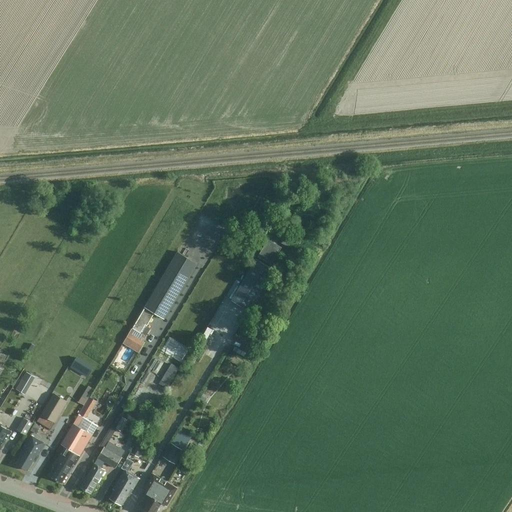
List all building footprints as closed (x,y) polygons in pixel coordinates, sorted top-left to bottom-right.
[(258,257),(271,264),(281,247),(268,239),(258,257)] [(154,313),(164,319),(197,263),(177,252),(144,307),(145,308),(132,328),(140,333),(148,320),(149,321),(154,313)] [(231,300),(249,311),(273,269),(256,259),(231,300)] [(200,338),(206,341),(212,330),(205,326),(200,338)] [(139,353),(145,342),(130,333),(123,343),(139,353)] [(199,362),(210,345),(206,343),(195,360),(199,362)] [(76,359),(71,367),(87,376),(92,368),(77,358),(76,359)] [(170,384),(180,368),(171,363),(161,379),(170,384)] [(25,394),(32,382),(23,377),(16,389),(25,394)] [(141,385),(138,392),(149,398),(153,391),(141,385)] [(88,387),(78,403),(84,406),(89,398),(94,390),(88,387)] [(67,401),(54,394),(42,414),(54,422),(67,401)] [(84,406),(79,414),(86,419),(96,402),(89,398),(84,406)] [(86,419),(79,414),(62,443),(61,445),(64,447),(52,467),(54,468),(50,475),(62,482),(67,473),(69,474),(80,456),(98,426),(86,419)] [(116,428),(121,432),(128,421),(122,417),(116,428)] [(16,430),(26,435),(33,423),(23,418),(16,430)] [(30,430),(36,434),(40,427),(34,423),(30,430)] [(0,449),(0,450),(11,432),(0,425),(0,449)] [(182,433),(177,442),(186,446),(190,438),(182,433)] [(33,461),(35,462),(45,444),(31,435),(18,455),(20,456),(16,464),(27,470),(33,461)] [(137,443),(131,453),(139,457),(145,447),(137,443)] [(174,464),(182,450),(171,444),(163,457),(174,464)] [(105,446),(103,450),(97,458),(98,459),(94,464),(80,487),(91,493),(104,471),(101,468),(104,463),(115,469),(122,457),(121,457),(105,447),(105,446)] [(114,490),(109,497),(121,505),(127,495),(129,496),(139,478),(128,471),(134,462),(127,458),(121,468),(124,470),(113,489),(114,490)] [(143,491),(150,495),(142,508),(146,511),(144,511),(155,511),(157,510),(158,510),(159,509),(163,503),(166,505),(177,488),(153,474),(143,491)]
